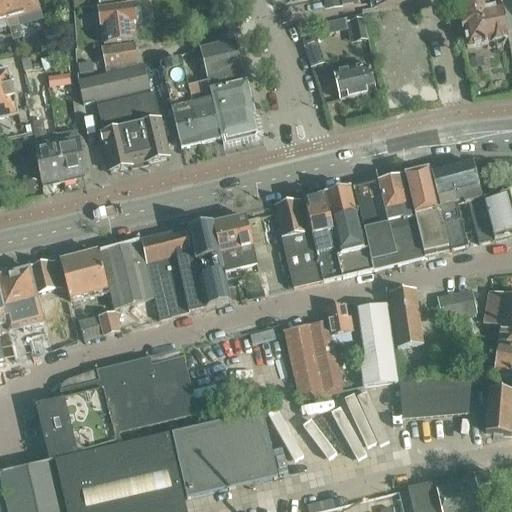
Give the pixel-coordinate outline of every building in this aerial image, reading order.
[(0,0),(4,13),(7,22),(9,29),(12,39),(20,37),(18,27),(16,20),(28,16),(40,13),(35,0),(0,0)] [(340,0),(323,0),(325,8),(342,5),(340,0)] [(374,0),(377,10),(408,4),(408,1),(410,1),(409,0),(374,0)] [(459,0),(457,1),(467,49),(492,44),(492,46),(497,49),(503,48),(506,43),(505,41),(509,41),(501,8),(502,8),(500,0),(491,0),(494,9),(488,11),(486,0),(459,0)] [(102,30),(104,46),(135,42),(133,27),(135,27),(135,24),(138,21),(137,12),(131,9),(131,8),(99,12),(102,30)] [(367,41),(363,21),(350,24),(354,44),(367,41)] [(75,35),(77,52),(90,50),(88,34),(75,35)] [(200,50),(208,83),(210,92),(245,84),(235,41),(200,50)] [(318,46),(305,50),(306,55),(311,69),(324,65),(318,46)] [(102,51),(104,70),(136,66),(134,48),(102,51)] [(25,59),(22,60),(25,74),(33,73),(30,58),(25,59)] [(56,68),(53,59),(41,63),(44,72),(56,68)] [(481,59),(469,61),(471,70),(483,67),(481,59)] [(202,146),(188,88),(181,61),(161,66),(173,112),(172,112),(182,151),(202,146)] [(375,94),(369,67),(334,75),(340,102),(375,94)] [(78,84),(84,107),(150,92),(145,68),(78,84)] [(0,146),(34,139),(27,111),(17,113),(8,72),(0,74),(0,146)] [(69,76),(56,78),(57,89),(71,87),(69,76)] [(208,83),(188,88),(202,146),(221,141),(210,92),(208,83)] [(245,84),(210,92),(221,141),(223,147),(255,139),(258,136),(254,120),(245,84)] [(97,108),(103,134),(161,121),(155,95),(97,108)] [(161,121),(103,134),(101,135),(110,174),(170,160),(161,121)] [(57,149),(57,142),(46,144),(43,123),(32,125),(43,186),(44,189),(64,185),(57,149)] [(67,140),(57,142),(57,149),(64,185),(85,180),(77,134),(76,128),(65,130),(67,140)] [(434,176),(432,176),(452,253),(468,249),(458,208),(468,206),(482,202),(473,166),(446,173),(443,169),(435,171),(434,176)] [(428,174),(406,179),(415,219),(419,236),(424,259),(449,253),(439,215),(428,174)] [(368,187),(354,190),(365,237),(374,273),(380,272),(382,271),(389,270),(424,261),(425,261),(424,259),(419,236),(415,219),(412,220),(402,180),(400,181),(397,181),(396,179),(387,182),(387,184),(380,185),(380,184),(368,187)] [(363,230),(363,231),(360,231),(351,191),(325,197),(325,198),(334,240),(332,240),(335,252),(342,280),(342,281),(374,273),(363,230)] [(483,201),(494,243),(511,240),(511,204),(509,195),(483,201)] [(304,203),(312,235),(318,256),(316,256),(323,284),(323,285),(342,280),(335,252),(332,240),(334,240),(325,198),(304,203)] [(276,216),(281,239),(293,291),(323,284),(310,234),(307,235),(300,202),(275,208),(276,216)] [(493,243),(483,202),(482,202),(468,206),(472,221),(475,230),(477,238),(479,247),(493,243)] [(213,226),(228,291),(233,290),(231,284),(259,277),(246,219),(213,226)] [(475,230),(472,221),(466,223),(469,231),(475,230)] [(213,226),(189,232),(207,312),(230,307),(213,226)] [(477,238),(475,230),(469,231),(471,240),(477,238)] [(184,233),(141,243),(160,324),(171,321),(171,320),(206,312),(194,257),(190,258),(184,233)] [(479,247),(477,238),(471,240),(473,248),(479,247)] [(115,312),(154,302),(139,244),(100,254),(115,312)] [(98,254),(79,259),(89,298),(109,293),(98,254)] [(89,298),(79,259),(60,264),(70,303),(89,298)] [(46,266),(31,269),(38,296),(62,290),(55,263),(51,264),(47,265),(46,266)] [(30,271),(0,279),(0,299),(3,313),(10,337),(45,326),(43,320),(39,304),(30,271)] [(262,290),(251,293),(252,301),(264,298),(262,290)] [(415,293),(390,296),(397,351),(423,347),(415,293)] [(461,295),(465,318),(477,315),(472,293),(461,295)] [(511,297),(489,294),(484,326),(501,328),(498,344),(511,346),(511,297)] [(453,320),(465,318),(461,295),(449,297),(453,320)] [(69,297),(40,304),(50,350),(79,343),(69,297)] [(453,320),(449,297),(437,300),(442,322),(453,320)] [(0,367),(5,367),(0,344),(0,337),(9,335),(3,313),(0,299),(0,367)] [(326,312),(328,323),(332,339),(351,335),(355,334),(353,325),(352,319),(348,320),(347,317),(345,307),(328,311),(326,312)] [(397,385),(386,307),(358,311),(365,361),(360,361),(364,390),(397,385)] [(114,315),(99,319),(104,339),(119,335),(114,315)] [(104,339),(99,319),(79,324),(84,343),(104,339)] [(310,328),(283,334),(296,393),(297,393),(299,402),(313,401),(344,395),(333,349),(328,323),(310,327),(310,328)] [(9,335),(0,337),(0,344),(5,367),(16,364),(10,339),(9,335)] [(511,350),(499,349),(495,372),(511,374),(511,350)] [(54,405),(37,409),(50,464),(121,446),(118,437),(167,425),(197,417),(181,353),(183,361),(151,369),(150,361),(149,361),(149,362),(98,374),(97,374),(100,385),(57,396),(56,396),(55,397),(54,398),(54,399),(54,400),(54,401),(54,405)] [(432,377),(449,379),(452,357),(437,355),(435,368),(433,368),(432,377)] [(471,380),(456,381),(459,418),(474,416),(471,380)] [(456,381),(442,382),(445,419),(459,418),(456,381)] [(442,382),(428,383),(431,420),(445,419),(442,382)] [(428,383),(414,384),(417,421),(431,420),(428,383)] [(417,421),(414,384),(400,386),(403,422),(417,421)] [(388,441),(397,434),(364,391),(355,398),(388,441)] [(486,435),(511,438),(511,425),(511,395),(489,393),(486,435)] [(277,481),(262,417),(173,437),(187,501),(277,481)] [(185,511),(169,439),(55,465),(65,511),(185,511)] [(51,466),(0,477),(0,478),(7,511),(65,511),(55,465),(51,466)] [(442,484),(435,485),(441,511),(481,511),(476,488),(492,485),(489,473),(466,478),(468,485),(443,491),(442,484)] [(441,511),(435,485),(408,492),(412,511),(441,511)]
